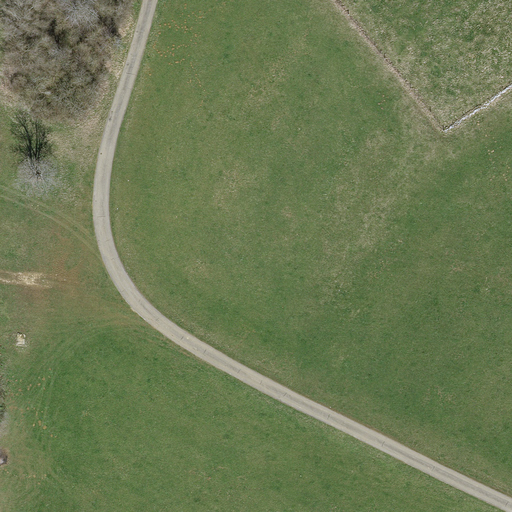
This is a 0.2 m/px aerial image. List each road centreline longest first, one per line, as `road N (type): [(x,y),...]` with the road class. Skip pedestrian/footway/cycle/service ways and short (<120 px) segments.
road 1 (unclassified): [(149,0),(106,147),(102,191),(108,252),(124,287),(174,333),(265,385),(511,507)]
road 2 (track): [(0,269),(124,287)]
